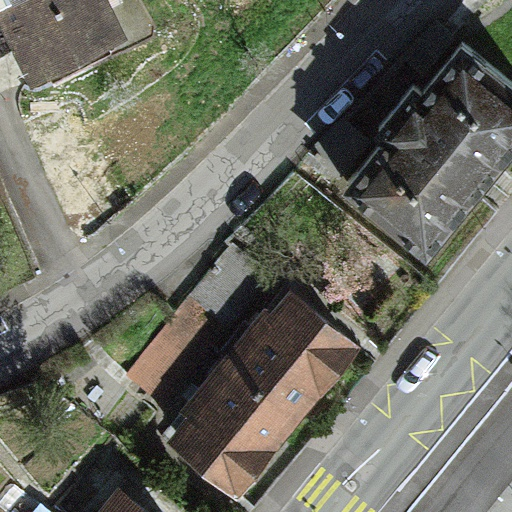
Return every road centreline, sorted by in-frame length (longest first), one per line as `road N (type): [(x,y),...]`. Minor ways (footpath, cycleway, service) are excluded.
road 1 (residential): [(0,343),(54,318),(142,255),(404,0)]
road 2 (tertiary): [(511,282),(327,511)]
